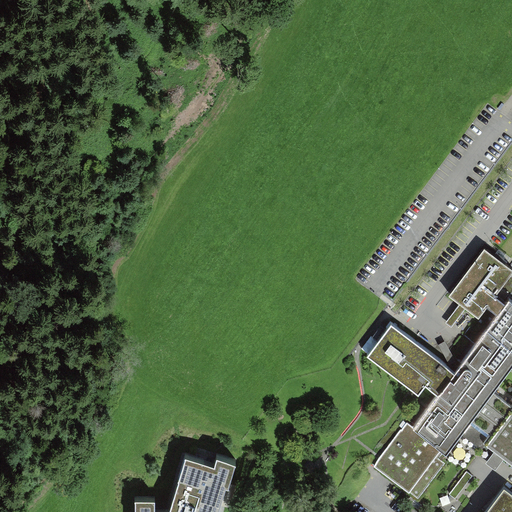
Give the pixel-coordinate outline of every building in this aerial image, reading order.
[(460,368),(394,321),(370,355),(427,396),(434,386),(447,396),(423,430),(411,420),(374,467),(424,505),(456,461),(448,457),(452,451),(458,455),(479,426),(496,438),(511,416),(511,411),(497,401),(501,395),(493,390),(511,365),(511,267),(508,265),(484,246),(449,290),(462,300),(446,323),(451,327),(468,304),(480,313),(487,303),(501,313),(460,368)] [(511,416),(496,438),(492,445),(502,452),(511,459),(511,416)] [(230,485),(236,461),(217,455),(214,464),(185,454),(170,511),(155,511),(154,498),(133,499),(133,511),(217,511),(219,507),(221,507),(227,484),(230,485)] [(451,493),(457,497),(473,475),(467,470),(451,493)] [(511,511),(511,492),(503,486),(484,511),(511,511)]
